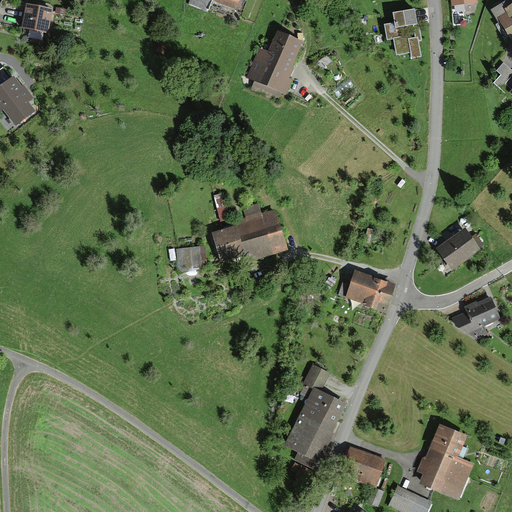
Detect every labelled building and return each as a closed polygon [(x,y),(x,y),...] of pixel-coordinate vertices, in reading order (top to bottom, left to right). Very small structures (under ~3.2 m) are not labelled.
[(210,0),(190,0),(189,4),(207,10),(210,0)] [(215,0),(214,3),(236,11),(239,0),(215,0)] [(450,0),(451,6),(465,5),(466,12),(476,10),(475,4),(478,3),(477,0),(450,0)] [(511,0),(506,0),(492,9),(500,23),(501,22),(511,39),(511,38),(511,0)] [(26,5),(20,32),(47,38),(53,11),(26,5)] [(412,58),(420,57),(412,10),(394,13),(395,23),(386,24),(388,39),(396,38),(398,55),(411,53),(412,58)] [(256,80),(251,89),(277,101),(281,92),(286,95),(293,79),(290,77),(295,68),(292,67),(303,42),(278,31),(268,53),(260,49),(248,76),(256,80)] [(501,75),(494,82),(507,95),(510,93),(511,94),(511,70),(503,62),(496,70),(501,75)] [(0,110),(14,126),(33,108),(9,84),(0,92),(0,110)] [(228,195),(218,195),(219,222),(229,221),(228,195)] [(220,260),(247,253),(249,260),(287,248),(274,204),(236,216),(237,222),(211,229),(220,260)] [(436,250),(452,270),(480,249),(465,229),(436,250)] [(179,246),(179,272),(201,271),(200,245),(179,246)] [(358,274),(349,298),(383,310),(392,287),(358,274)] [(457,326),(477,340),(488,334),(484,326),(500,318),(491,298),(477,304),(476,302),(465,307),(468,311),(453,318),(457,326)] [(312,386),(283,447),(316,463),(346,403),(312,386)] [(419,485),(458,503),(475,467),(460,460),(470,434),(444,424),(419,485)] [(360,453),(351,473),(376,484),(385,464),(360,453)] [(397,486),(389,504),(405,511),(430,511),(434,503),(397,486)]
